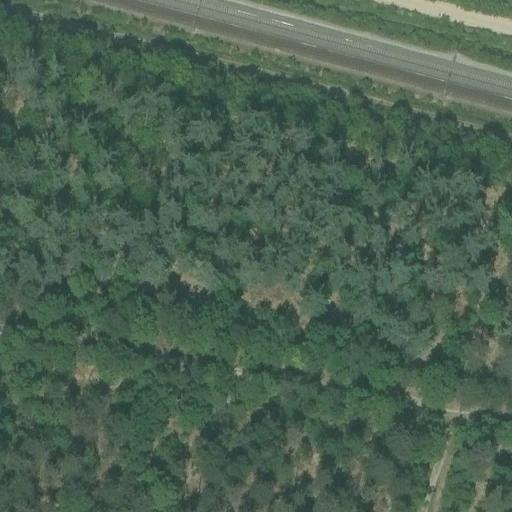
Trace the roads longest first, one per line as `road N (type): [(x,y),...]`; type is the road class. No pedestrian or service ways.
road 1 (track): [(0,8),(511,144)]
road 2 (track): [(459,409),(0,324)]
